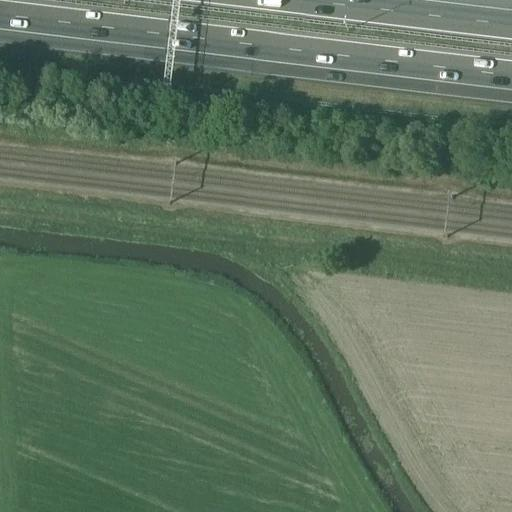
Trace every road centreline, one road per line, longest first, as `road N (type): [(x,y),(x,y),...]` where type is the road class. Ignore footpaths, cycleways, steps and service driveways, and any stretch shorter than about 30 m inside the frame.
road 1 (motorway): [(0,15),(511,76)]
road 2 (motorway): [(511,24),(303,0)]
